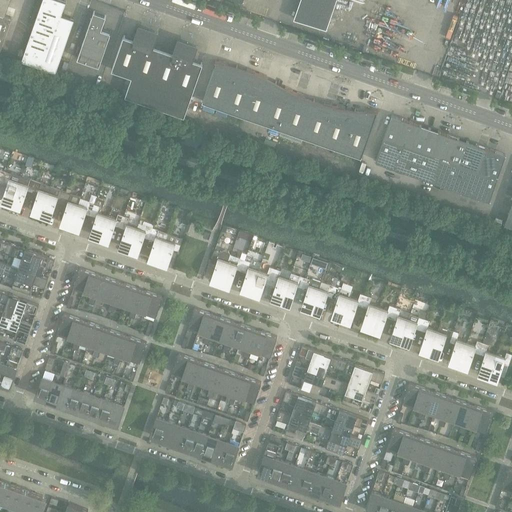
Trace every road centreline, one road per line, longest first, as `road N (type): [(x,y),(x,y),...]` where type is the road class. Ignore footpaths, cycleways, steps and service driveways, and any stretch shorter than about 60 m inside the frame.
road 1 (unclassified): [(511,125),(153,0)]
road 2 (residential): [(71,243),(298,322)]
road 3 (residential): [(240,488),(14,410)]
road 4 (residential): [(14,410),(71,243)]
road 5 (residential): [(298,322),(240,488)]
road 6 (residential): [(348,511),(402,358)]
